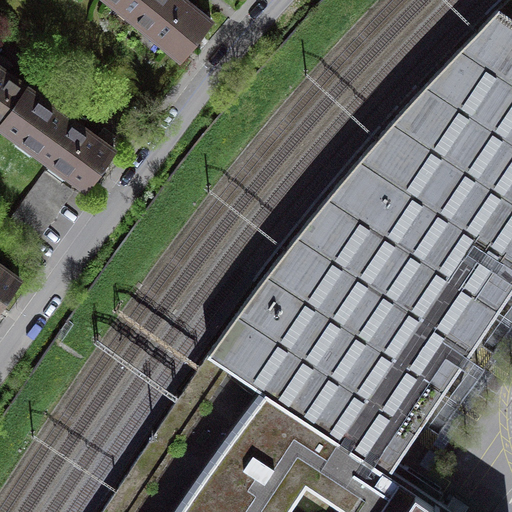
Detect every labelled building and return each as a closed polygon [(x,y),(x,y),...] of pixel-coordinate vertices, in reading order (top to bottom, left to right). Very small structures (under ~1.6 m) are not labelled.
[(186,0),(111,0),(181,56),(211,19),(186,0)] [(266,388),(449,511),(457,511),(392,468),(507,297),(511,300),(511,18),(509,16),(498,9),(497,9),(456,51),(406,104),(385,128),(363,152),(339,181),(315,210),(287,245),(260,280),(208,352),(227,365),(264,390),(266,388)] [(0,123),(0,124),(28,85),(0,65),(0,123)] [(0,124),(86,186),(114,147),(68,114),(28,85),(0,124)] [(28,243),(69,187),(44,170),(3,225),(28,243)] [(0,303),(20,277),(0,262),(0,303)] [(128,511),(227,365),(208,352),(152,434),(100,511),(128,511)] [(449,511),(266,388),(264,390),(222,446),(175,511),(449,511)]
